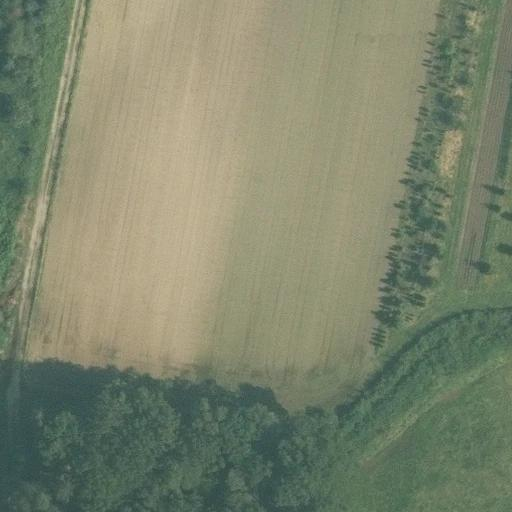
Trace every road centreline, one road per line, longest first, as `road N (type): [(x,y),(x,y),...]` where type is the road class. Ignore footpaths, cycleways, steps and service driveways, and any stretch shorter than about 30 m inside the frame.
road 1 (track): [(22,511),(26,308),(76,0)]
road 2 (track): [(20,390),(308,447)]
